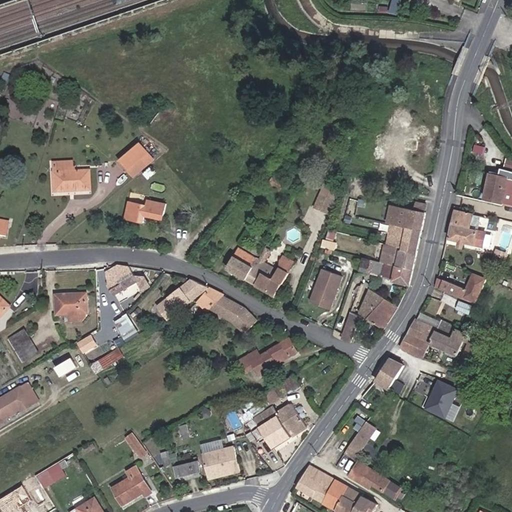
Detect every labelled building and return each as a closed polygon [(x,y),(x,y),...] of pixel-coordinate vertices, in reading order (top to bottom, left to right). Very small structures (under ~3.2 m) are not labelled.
[(329,104),(324,101),(320,108),(325,112),(329,104)] [(174,111),(167,106),(159,116),(166,122),(174,111)] [(140,145),(121,161),(128,170),(148,154),(140,145)] [(72,162),(52,163),(52,174),(70,173),(73,173),(72,162)] [(70,173),(52,175),(53,193),(89,191),(88,172),(73,173),(70,173)] [(276,173),(274,176),(281,181),(283,178),(276,173)] [(278,191),(284,183),(281,181),(274,176),(273,176),(268,183),(278,191)] [(511,179),(495,176),(490,199),(511,203),(511,179)] [(259,183),(253,179),(247,186),(253,191),(259,183)] [(334,200),(317,193),(312,207),(328,214),(334,200)] [(145,216),(163,220),(167,203),(149,199),(147,206),(129,202),(125,219),(144,222),(145,216)] [(414,201),(412,209),(426,213),(428,204),(414,201)] [(391,224),(422,231),(426,213),(412,210),(392,205),(387,224),(391,224)] [(469,228),(473,214),(457,210),(451,237),(460,239),(459,245),(464,246),(465,240),(483,245),(485,232),(469,228)] [(401,248),(418,252),(422,231),(391,224),(389,232),(404,236),(401,248)] [(271,230),(262,225),(256,234),(266,239),(271,230)] [(401,248),(404,236),(389,232),(386,244),(401,248)] [(331,241),(323,239),(321,246),(329,248),(329,246),(330,243),(331,241)] [(386,244),(385,244),(383,254),(381,253),(379,261),(383,262),(386,263),(414,270),(418,252),(401,248),(386,244)] [(228,267),(248,279),(255,267),(251,264),(256,257),(239,247),(228,267)] [(290,271),(297,261),(285,253),(278,263),(290,271)] [(255,267),(248,279),(276,295),(289,271),(281,267),(279,270),(256,257),(251,264),(255,267)] [(373,260),(363,257),(360,270),(369,272),(373,260)] [(373,260),(369,272),(380,275),(383,262),(379,261),(373,260)] [(414,270),(386,263),(383,276),(394,278),(394,281),(411,284),(412,281),(414,270)] [(137,282),(143,291),(151,287),(145,277),(134,275),(129,266),(119,265),(106,273),(109,286),(115,296),(137,282)] [(331,308),(343,276),(323,269),(311,301),(331,308)] [(485,279),(474,274),(467,289),(464,297),(476,302),(485,279)] [(210,288),(192,280),(159,306),(160,307),(168,318),(169,319),(210,288)] [(457,294),(461,287),(443,280),(442,281),(440,287),(457,294)] [(464,297),(467,289),(461,287),(457,294),(464,297)] [(212,310),(224,296),(211,288),(199,302),(209,311),(211,309),(212,310)] [(385,328),(398,307),(370,288),(360,312),(385,328)] [(443,301),(456,305),(458,297),(446,293),(443,301)] [(86,294),(57,295),(58,315),(66,315),(66,322),(88,321),(86,294)] [(249,310),(224,296),(212,310),(217,312),(233,321),(245,332),(258,320),(249,310)] [(470,313),(473,304),(459,299),(456,308),(470,313)] [(168,318),(160,307),(152,314),(160,324),(168,318)] [(352,311),(344,333),(342,339),(352,342),(362,315),(352,311)] [(130,317),(118,324),(126,338),(138,332),(130,317)] [(418,318),(401,347),(424,357),(430,343),(438,327),(418,318)] [(438,327),(430,343),(458,356),(467,333),(457,328),(457,326),(442,319),(438,327)] [(23,331),(8,341),(22,364),(38,355),(23,331)] [(84,353),(98,344),(92,333),(77,342),(84,353)] [(261,356),(258,349),(236,361),(244,375),(255,368),(259,375),(299,352),(291,339),(261,356)] [(491,351),(468,341),(462,358),(476,363),(485,366),(491,351)] [(91,365),(98,375),(125,357),(118,347),(91,365)] [(68,372),(80,366),(75,357),(63,363),(68,372)] [(405,365),(391,359),(377,379),(390,388),(405,365)] [(485,366),(476,363),(474,368),(483,372),(485,366)] [(405,365),(390,388),(398,393),(413,368),(405,365)] [(300,386),(293,375),(276,386),(282,396),(293,390),(300,386)] [(454,421),(461,405),(452,402),(459,387),(437,377),(423,407),(454,421)] [(29,385),(19,390),(29,408),(39,403),(29,385)] [(19,390),(0,400),(0,424),(2,423),(2,421),(19,412),(20,413),(29,408),(19,390)] [(251,411),(274,448),(307,427),(293,403),(277,412),(274,407),(268,410),(264,404),(251,411)] [(372,433),(376,427),(367,421),(363,427),(372,433)] [(192,437),(189,424),(182,426),(185,439),(192,437)] [(359,453),(372,433),(365,428),(363,427),(350,447),(359,453)] [(138,440),(131,445),(141,460),(148,455),(138,440)] [(234,447),(204,455),(210,479),(223,476),(222,473),(224,472),(228,475),(240,471),(234,447)] [(359,453),(350,447),(347,453),(356,458),(359,453)] [(65,461),(60,465),(63,470),(68,467),(65,461)] [(359,461),(350,476),(370,488),(372,484),(395,499),(397,496),(402,499),(405,494),(401,491),(402,488),(359,461)] [(201,470),(199,462),(177,467),(179,476),(201,470)] [(60,465),(59,463),(50,468),(54,475),(63,470),(60,465)] [(310,465),(296,487),(311,495),(318,482),(322,484),(327,475),(310,465)] [(154,492),(138,466),(128,471),(132,478),(115,487),(125,504),(145,492),(147,496),(154,492)] [(55,482),(48,469),(37,476),(44,488),(55,482)] [(318,482),(311,495),(337,509),(349,486),(327,475),(322,484),(318,482)] [(40,485),(35,477),(27,482),(12,491),(16,500),(40,485)] [(337,509),(336,509),(341,511),(353,511),(362,494),(349,486),(337,509)] [(362,494),(353,511),(374,511),(379,503),(362,494)] [(104,511),(95,498),(71,511),(104,511)]
